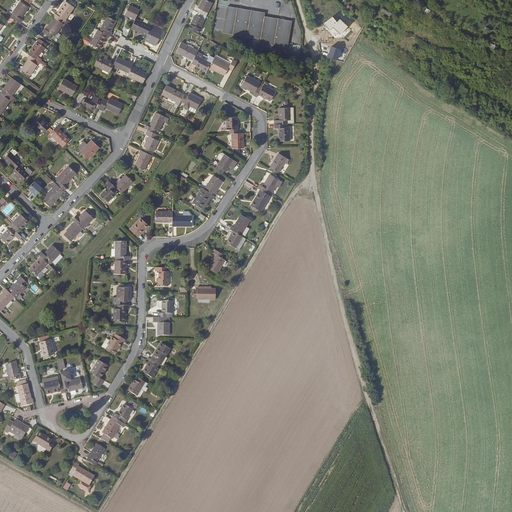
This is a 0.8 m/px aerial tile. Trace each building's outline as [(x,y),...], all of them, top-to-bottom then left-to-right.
[(206,19),(213,5),(203,0),(198,10),(200,12),(199,15),(206,19)] [(52,18),(54,20),(46,31),(45,30),(42,34),(50,40),(52,36),(55,38),(63,26),(61,24),(63,21),(65,23),(75,9),(65,3),(59,12),(61,13),(58,17),(56,16),(55,15),(52,18)] [(20,4),(12,15),(13,16),(10,19),(20,26),(23,22),(21,21),(28,10),(20,4)] [(139,12),(128,7),(123,17),(134,22),(135,20),(139,12)] [(259,40),(258,49),(287,54),(292,22),(265,17),(266,13),(228,8),(224,34),(259,40)] [(392,13),(382,8),(380,11),(390,17),(392,13)] [(206,19),(199,15),(197,18),(195,17),(188,30),(197,35),(206,19)] [(105,20),(99,32),(97,31),(90,43),(100,49),(104,40),(106,41),(108,37),(110,38),(112,34),(111,33),(115,25),(105,20)] [(151,28),(135,20),(134,22),(130,30),(146,37),(151,28)] [(155,47),(162,34),(150,28),(146,37),(144,42),(155,47)] [(84,35),(81,41),(88,45),(91,39),(84,35)] [(39,41),(36,44),(44,49),(46,46),(39,41)] [(29,57),(36,62),(44,49),(36,44),(28,56),(29,57)] [(197,54),(198,53),(180,44),(176,54),(192,63),(193,61),(197,63),(195,68),(207,74),(208,71),(214,73),(214,72),(225,77),(228,71),(232,72),(237,62),(233,60),(231,63),(220,58),(218,62),(214,60),(213,62),(211,65),(206,63),(200,60),(201,56),(197,54)] [(337,60),(341,49),(332,45),(328,56),(337,60)] [(118,56),(114,65),(130,73),(131,69),(134,62),(129,60),(128,61),(118,56)] [(36,62),(29,57),(26,60),(28,61),(24,67),(25,67),(22,73),(29,78),(39,64),(36,62)] [(98,57),(93,67),(109,75),(114,65),(98,57)] [(148,76),(131,69),(130,73),(127,79),(143,86),(148,76)] [(276,93),(263,87),(263,86),(260,85),(260,84),(247,77),(241,87),(255,94),(253,97),(257,99),(258,96),(271,103),(276,93)] [(0,119),(0,117),(11,103),(9,102),(12,98),(20,86),(11,80),(0,96),(1,97),(0,98),(0,119)] [(62,81),(57,92),(71,99),(76,88),(62,81)] [(162,97),(176,104),(175,106),(179,108),(181,104),(186,106),(184,109),(189,111),(191,108),(197,111),(202,101),(190,95),(188,98),(182,95),(181,96),(173,92),(173,90),(167,87),(162,97)] [(103,113),(105,110),(119,116),(123,106),(109,100),(107,103),(103,100),(102,103),(98,101),(96,104),(91,102),(85,99),(81,107),(93,113),(95,109),(103,113)] [(274,130),(278,130),(279,143),(290,143),(289,129),(286,129),(286,126),(288,126),(288,122),(290,122),(290,109),(279,109),(279,122),(278,122),(278,126),(274,126),(274,130)] [(147,132),(151,134),(153,131),(159,134),(165,120),(155,115),(148,129),(145,127),(143,131),(147,132)] [(230,136),(232,135),(232,151),(244,150),(244,146),(243,146),(243,140),(244,140),(244,135),(238,135),(237,118),(226,119),(227,132),(230,132),(230,136)] [(41,119),(33,127),(42,136),(50,127),(41,119)] [(70,141),(59,131),(62,128),(59,126),(45,141),(47,144),(49,141),(60,152),(70,141)] [(151,134),(147,132),(144,137),(148,138),(143,149),(153,154),(158,142),(156,141),(158,137),(151,134)] [(80,154),(88,161),(100,150),(92,142),(80,154)] [(2,161),(14,173),(12,175),(21,184),(28,177),(19,168),(24,162),(21,158),(18,162),(14,157),(10,153),(2,161)] [(144,172),(151,158),(139,153),(138,157),(139,157),(134,168),(144,172)] [(279,154),(269,170),(278,175),(285,164),(287,165),(289,161),(279,154)] [(221,163),(215,172),(222,177),(225,172),(227,173),(234,162),(225,156),(221,163)] [(51,165),(47,161),(43,165),(47,169),(51,165)] [(51,187),(54,190),(42,202),(50,210),(62,197),(62,196),(64,194),(65,194),(68,191),(65,188),(76,177),(68,169),(56,181),(60,185),(58,188),(54,184),(51,187)] [(28,170),(24,173),(28,177),(29,178),(33,175),(28,170)] [(113,186),(108,182),(104,186),(107,189),(100,197),(108,204),(115,196),(114,195),(117,191),(122,195),(134,184),(125,176),(121,180),(121,181),(117,185),(116,184),(113,186)] [(270,198),(279,182),(270,176),(263,188),(259,186),(257,190),(260,192),(254,202),(256,203),(253,209),(261,213),(270,198)] [(223,183),(213,177),(204,191),(202,190),(192,204),(198,208),(202,210),(209,199),(213,201),(218,194),(216,193),(223,183)] [(36,196),(43,188),(35,180),(28,188),(36,196)] [(211,200),(209,199),(202,210),(198,208),(196,209),(201,212),(203,211),(211,200)] [(72,222),(75,224),(66,233),(67,234),(64,237),(71,244),(83,231),(83,232),(94,220),(86,212),(79,220),(76,217),(72,222)] [(177,217),(177,213),(156,213),(156,224),(173,224),(173,228),(193,228),(193,217),(184,217),(177,217)] [(22,233),(21,232),(29,223),(21,216),(13,224),(16,227),(13,230),(16,233),(19,236),(22,233)] [(243,239),(241,238),(251,222),(241,216),(234,228),(232,227),(230,231),(233,233),(226,244),(236,250),(243,239)] [(143,230),(148,226),(141,219),(129,230),(138,239),(145,232),(143,230)] [(7,246),(15,238),(19,242),(22,239),(19,236),(16,233),(13,236),(8,231),(0,240),(7,246)] [(126,242),(115,242),(115,243),(115,256),(115,276),(126,276),(130,262),(130,258),(126,258),(126,242)] [(41,274),(48,266),(47,265),(50,262),(52,265),(61,255),(52,247),(44,256),(41,253),(38,256),(41,259),(30,271),(37,278),(41,274)] [(213,254),(216,256),(208,270),(218,275),(226,262),(223,260),(225,257),(215,252),(213,254)] [(168,287),(169,273),(166,273),(166,269),(155,269),(155,274),(158,274),(158,281),(156,280),(156,286),(168,287)] [(0,313),(1,314),(15,299),(16,300),(26,290),(25,289),(28,286),(19,278),(16,281),(18,284),(8,294),(6,291),(2,295),(3,295),(0,298),(0,313)] [(202,289),(197,288),(197,291),(197,299),(197,300),(215,300),(215,289),(211,289),(202,289)] [(128,289),(117,289),(117,299),(120,299),(120,303),(129,303),(129,294),(128,289)] [(170,337),(170,319),(168,319),(168,315),(172,315),(172,302),(162,302),(162,308),(162,314),(158,314),(158,319),(154,319),(153,324),(158,325),(158,337),(170,337)] [(129,306),(118,306),(114,310),(114,323),(125,323),(125,311),(129,306)] [(114,334),(108,346),(104,344),(101,349),(114,356),(116,352),(118,352),(122,345),(123,345),(126,341),(114,334)] [(54,357),(49,337),(38,340),(41,349),(42,349),(45,360),(50,359),(50,357),(54,357)] [(161,367),(171,350),(161,344),(158,349),(159,350),(155,358),(153,357),(150,361),(148,360),(145,365),(147,367),(141,377),(151,383),(161,367)] [(59,368),(65,367),(63,357),(57,359),(59,368)] [(98,378),(94,384),(101,388),(105,381),(101,379),(109,366),(99,361),(91,374),(98,378)] [(17,365),(7,367),(9,378),(8,379),(9,384),(22,381),(21,376),(19,376),(17,365)] [(68,391),(68,394),(83,390),(80,380),(66,383),(65,376),(61,376),(64,388),(65,391),(68,391)] [(59,381),(44,386),(46,396),(61,393),(60,388),(59,381)] [(141,391),(145,384),(139,381),(138,383),(134,381),(128,392),(137,398),(141,391)] [(21,384),(16,385),(19,397),(21,405),(22,410),(34,406),(33,401),(31,401),(28,386),(26,387),(21,388),(21,384)] [(113,442),(121,428),(124,430),(126,426),(125,426),(127,423),(134,411),(125,406),(118,417),(115,415),(112,418),(113,419),(111,422),(111,421),(103,435),(104,436),(112,441),(113,442)] [(29,429),(15,422),(14,425),(12,428),(9,426),(4,434),(8,436),(9,434),(14,437),(15,435),(23,440),(29,429)] [(46,453),(50,455),(54,447),(51,446),(53,442),(46,439),(46,440),(38,436),(34,444),(40,448),(47,451),(46,453)] [(112,441),(104,436),(101,441),(109,446),(112,441)] [(106,450),(97,446),(87,463),(97,469),(100,465),(98,464),(106,450)] [(47,451),(40,448),(38,452),(45,456),(46,453),(47,451)] [(75,476),(74,478),(79,481),(85,485),(87,486),(92,476),(80,468),(80,467),(76,465),(71,473),(75,476)] [(85,485),(79,481),(76,485),(78,488),(83,491),(86,491),(88,487),(85,485)]
